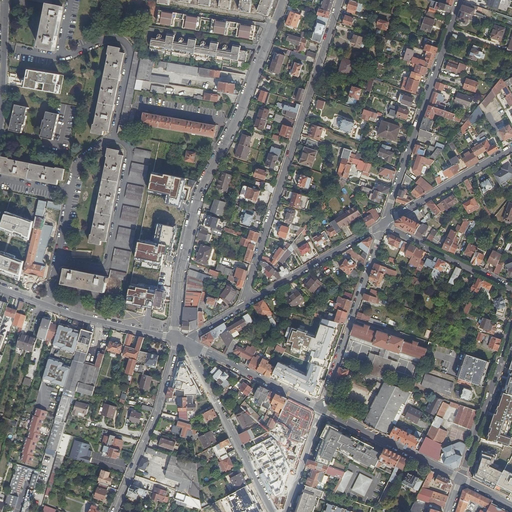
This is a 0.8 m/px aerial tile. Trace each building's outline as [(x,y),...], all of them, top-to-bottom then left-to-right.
[(30,0),(48,4),(39,48),(55,51),(64,7),(52,4),(52,0),(30,0)] [(230,9),(231,0),(220,0),(219,8),(230,9)] [(250,12),(252,0),(240,0),(239,11),(250,12)] [(268,16),(273,0),(261,0),(257,12),(268,16)] [(331,12),(334,0),(325,0),(323,7),(325,8),(325,10),(331,12)] [(352,0),(351,0),(348,11),(356,14),(360,3),(352,0)] [(450,12),(452,7),(441,3),(439,8),(450,12)] [(478,11),(479,7),(476,6),(474,5),(473,9),(463,5),(461,10),(476,15),(480,17),(484,18),(485,18),(486,17),(483,16),(483,15),(476,13),(477,11),(478,11)] [(329,18),(331,12),(325,10),(325,8),(323,7),(320,6),(319,11),(317,15),(320,15),(329,18)] [(306,18),(308,12),(302,10),(301,15),(300,17),(306,18)] [(461,10),(458,19),(468,22),(469,19),(474,21),(476,15),(461,10)] [(202,19),(202,17),(160,11),(158,23),(172,26),(173,22),(173,21),(174,21),(175,20),(175,18),(178,18),(182,19),(185,19),(185,22),(185,23),(186,23),(186,24),(186,28),(200,30),(202,19)] [(431,32),(437,14),(436,14),(428,12),(428,11),(426,18),(421,17),(419,24),(423,26),(422,29),(431,32)] [(300,17),(301,15),(291,12),(287,25),(296,28),(300,17)] [(321,42),(329,18),(320,15),(312,39),(321,42)] [(346,15),(343,24),(351,26),(354,18),(346,15)] [(240,33),(239,37),(254,39),(256,26),(214,19),(213,21),(212,32),(226,34),(226,30),(227,30),(228,30),(228,29),(229,26),(232,27),(235,27),(239,28),(238,30),(239,31),(240,32),(240,33)] [(386,30),(389,22),(379,19),(378,23),(379,24),(378,27),(386,30)] [(492,37),(501,41),(505,29),(496,26),(492,37)] [(365,38),(367,34),(356,31),(351,44),(360,47),(364,38),(365,38)] [(305,48),(308,40),(305,39),(300,38),(289,34),(287,41),(296,43),(296,45),(299,46),(297,50),(303,52),(304,48),(305,48)] [(223,61),(230,62),(230,61),(238,62),(238,61),(245,62),(247,52),(240,50),(240,46),(233,45),(232,51),(224,50),(224,49),(223,48),(223,50),(218,49),(219,43),(211,42),(210,48),(201,47),(202,45),(201,45),(201,46),(195,46),(196,39),(189,38),(188,44),(180,43),(180,42),(179,41),(179,43),(174,42),(175,36),(168,35),(167,41),(158,40),(158,38),(157,39),(152,39),(150,50),(157,51),(165,52),(172,53),(179,55),(186,56),(194,57),(201,58),(208,59),(216,60),(223,61)] [(436,54),(438,49),(431,46),(433,40),(428,39),(424,50),(427,51),(436,54)] [(120,52),(120,48),(109,45),(107,54),(109,54),(95,124),(93,124),(92,132),(103,135),(104,131),(109,132),(124,53),(120,52)] [(482,53),(484,49),(474,46),(469,59),(476,61),(478,58),(480,59),(482,58),(483,53),(482,53)] [(132,98),(133,98),(135,89),(136,79),(138,69),(141,58),(142,53),(134,51),(131,67),(125,99),(119,125),(118,133),(125,134),(127,127),(126,127),(129,111),(132,98)] [(305,55),(292,51),(291,55),(306,60),(308,56),(307,55),(305,55)] [(431,69),(436,54),(427,51),(426,54),(427,54),(426,59),(427,60),(427,62),(425,66),(428,67),(431,69)] [(286,56),(276,53),(270,70),(280,73),(286,56)] [(411,57),(410,62),(418,64),(425,66),(427,62),(411,57)] [(138,69),(147,70),(149,60),(141,58),(138,69)] [(356,62),(344,58),(340,72),(351,76),(356,62)] [(457,73),(460,63),(450,60),(449,62),(448,62),(445,70),(451,72),(452,71),(457,73)] [(299,77),(303,65),(294,62),(291,69),(290,74),(299,77)] [(227,76),(228,72),(168,63),(167,70),(212,77),(212,76),(215,76),(219,77),(220,75),(227,76)] [(460,63),(457,73),(462,74),(466,65),(460,63)] [(425,74),(428,67),(425,66),(418,64),(415,71),(425,74)] [(146,74),(147,70),(138,69),(136,79),(143,80),(144,80),(146,74)] [(25,84),(24,88),(60,94),(64,75),(29,70),(25,84)] [(420,81),(422,75),(413,72),(411,79),(420,81)] [(144,80),(164,83),(165,77),(146,74),(144,80)] [(416,94),(420,81),(411,79),(410,78),(406,90),(416,94)] [(496,97),(502,90),(507,97),(505,98),(510,108),(511,106),(511,95),(511,94),(508,88),(505,83),(502,78),(495,86),(492,90),(495,96),(496,97)] [(135,89),(141,90),(143,80),(136,79),(135,89)] [(476,93),(479,84),(467,80),(464,89),(476,93)] [(219,92),(234,94),(235,84),(220,82),(219,92)] [(437,82),(435,89),(442,91),(445,84),(437,82)] [(151,91),(157,92),(164,93),(165,87),(152,85),(151,91)] [(363,89),(353,86),(349,97),(359,100),(363,89)] [(302,101),(306,90),(297,87),(295,93),(299,94),(297,99),(302,101)] [(133,98),(138,99),(141,90),(135,89),(133,98)] [(485,108),(496,97),(495,96),(492,90),(485,99),(482,103),(485,108)] [(267,99),(269,93),(262,91),(260,97),(267,99)] [(434,92),(429,105),(444,111),(446,107),(439,104),(440,102),(439,102),(441,95),(434,92)] [(204,100),(217,102),(218,95),(205,93),(205,97),(204,100)] [(465,96),(459,94),(456,100),(455,101),(456,101),(455,102),(471,108),(472,104),(473,104),(474,100),(467,97),(468,96),(466,96),(465,96)] [(402,102),(402,105),(409,107),(409,105),(411,106),(413,99),(401,95),(399,102),(402,102)] [(349,97),(347,103),(357,106),(359,100),(349,97)] [(323,110),(325,102),(319,100),(316,108),(323,110)] [(298,114),(301,105),(297,104),(296,108),(285,105),(284,109),(285,110),(288,111),(298,114)] [(398,116),(401,108),(393,105),(391,104),(390,109),(392,109),(390,113),(390,114),(397,117),(398,116)] [(26,116),(28,108),(16,105),(10,130),(22,133),(24,125),(25,125),(27,116),(26,116)] [(407,118),(410,107),(409,107),(402,105),(401,108),(398,116),(407,118)] [(429,105),(421,129),(431,133),(431,130),(430,130),(435,114),(454,120),(456,115),(449,113),(444,111),(429,105)] [(472,125),(485,117),(479,107),(469,120),(471,124),(472,125)] [(263,129),(269,111),(261,108),(255,126),(263,129)] [(297,119),(298,114),(288,111),(285,110),(283,114),(297,119)] [(372,117),(373,112),(366,110),(363,119),(368,121),(370,116),(372,117)] [(53,140),(59,115),(47,112),(45,121),(44,120),(42,128),(43,129),(42,137),(53,140)] [(216,126),(144,114),(142,124),(214,136),(215,129),(217,130),(218,125),(216,124),(216,126)] [(281,123),(283,117),(276,114),(274,121),(281,123)] [(352,133),(355,122),(336,116),(333,127),(352,133)] [(469,120),(458,116),(456,120),(462,122),(461,124),(464,125),(469,120)] [(384,120),(381,127),(399,133),(401,126),(384,120)] [(471,124),(469,120),(464,125),(460,130),(463,133),(464,136),(467,133),(465,132),(471,124)] [(310,132),(309,136),(320,140),(324,127),(313,124),(311,129),(312,129),(311,132),(310,132)] [(290,138),(293,128),(284,125),(280,135),(290,138)] [(505,141),(511,136),(511,129),(510,125),(499,131),(505,141)] [(397,140),(399,133),(381,127),(379,134),(397,140)] [(421,129),(420,134),(431,138),(433,133),(431,133),(421,129)] [(454,143),(463,133),(460,130),(452,140),(454,143)] [(485,137),(486,137),(484,133),(479,137),(480,138),(486,150),(489,155),(498,150),(496,145),(491,148),(485,137)] [(249,147),(252,138),(244,135),(236,156),(247,159),(251,147),(249,147)] [(308,138),(307,144),(317,147),(319,141),(308,138)] [(476,156),(486,150),(480,138),(477,139),(480,144),(478,145),(477,146),(474,147),(473,146),(471,142),(469,144),(474,152),(476,156)] [(416,144),(413,153),(418,154),(420,149),(421,146),(416,144)] [(312,166),(317,151),(306,147),(301,162),(312,166)] [(119,154),(119,150),(108,148),(107,156),(92,234),(91,234),(89,242),(100,245),(101,240),(106,242),(124,156),(119,154)] [(150,158),(151,152),(135,148),(134,155),(150,158)] [(345,158),(348,149),(345,148),(343,154),(342,154),(341,157),(340,157),(335,174),(338,175),(337,175),(340,176),(341,177),(343,172),(339,171),(344,157),(345,158)] [(385,158),(385,160),(391,162),(394,152),(381,148),(378,155),(379,155),(385,158)] [(435,160),(443,150),(438,148),(435,151),(431,157),(430,158),(435,160)] [(274,168),(279,151),(273,149),(271,154),(270,153),(266,165),(274,168)] [(343,180),(343,179),(345,174),(350,156),(352,150),(348,149),(345,158),(344,157),(339,171),(343,172),(341,177),(340,176),(339,178),(343,180)] [(194,162),(196,153),(187,151),(185,160),(194,162)] [(479,161),(476,156),(474,152),(471,154),(470,151),(464,154),(466,157),(463,159),(468,168),(479,161)] [(423,156),(418,154),(413,171),(414,171),(414,173),(419,174),(420,173),(421,173),(422,171),(424,165),(424,163),(432,165),(436,160),(435,160),(430,158),(426,157),(423,156)] [(454,175),(460,172),(458,170),(460,169),(457,163),(460,162),(456,155),(450,159),(454,166),(450,168),(454,175)] [(63,181),(65,169),(57,168),(57,170),(9,160),(9,158),(1,156),(0,160),(0,167),(3,168),(2,173),(20,177),(58,185),(59,180),(63,181)] [(349,176),(355,158),(350,156),(345,174),(349,176)] [(360,159),(359,159),(356,169),(364,171),(367,161),(360,159)] [(363,174),(369,176),(370,172),(369,171),(371,163),(367,161),(364,171),(363,174)] [(129,176),(146,180),(148,166),(132,163),(129,176)] [(503,169),(494,175),(500,184),(511,176),(511,168),(509,164),(502,168),(503,169)] [(394,178),(396,171),(386,168),(384,167),(383,169),(386,170),(384,175),(394,178)] [(265,180),(268,172),(257,168),(255,176),(265,180)] [(450,178),(454,175),(450,168),(443,172),(446,177),(448,176),(450,178)] [(180,208),(185,182),(184,181),(184,178),(153,172),(149,193),(167,196),(165,205),(180,208)] [(232,175),(223,172),(221,178),(220,178),(216,188),(227,191),(232,175)] [(309,189),(313,178),(302,174),(299,185),(309,189)] [(415,181),(409,176),(406,174),(404,179),(407,181),(412,185),(415,181)] [(367,187),(369,180),(362,177),(359,184),(364,186),(367,187)] [(335,190),(339,185),(340,183),(342,181),(343,180),(339,178),(337,178),(332,189),(335,190)] [(427,192),(433,188),(421,178),(417,183),(427,192)] [(483,193),(494,187),(489,178),(480,183),(482,187),(480,189),(483,193)] [(468,179),(464,181),(472,194),(475,192),(468,179)] [(272,193),(275,185),(266,182),(264,190),(272,193)] [(389,194),(391,187),(379,183),(377,186),(374,185),(373,189),(383,192),(389,194)] [(125,197),(141,201),(144,187),(128,184),(125,197)] [(246,198),(249,187),(243,185),(240,196),(246,198)] [(406,204),(414,199),(411,196),(405,194),(406,191),(404,190),(405,186),(402,185),(397,201),(406,204)] [(249,186),(249,187),(246,198),(257,202),(261,190),(249,186)] [(383,192),(373,189),(367,187),(364,186),(362,190),(370,193),(369,193),(371,194),(370,198),(380,201),(383,192)] [(417,197),(425,192),(420,186),(413,192),(417,197)] [(308,196),(289,190),(287,196),(292,198),(291,204),(304,209),(308,196)] [(454,195),(436,205),(441,210),(446,208),(458,202),(454,195)] [(474,197),(463,204),(467,210),(478,204),(474,197)] [(227,202),(215,198),(211,212),(223,216),(227,202)] [(432,200),(427,203),(435,213),(434,214),(434,215),(435,216),(437,215),(442,211),(441,210),(436,205),(432,200)] [(362,214),(356,205),(346,211),(347,212),(351,220),(356,217),(362,214)] [(121,219),(137,222),(140,209),(123,206),(121,219)] [(381,217),(375,207),(367,212),(369,215),(364,218),(369,226),(376,221),(381,217)] [(250,225),(254,211),(246,209),(245,212),(243,218),(242,223),(250,225)] [(285,221),(292,223),(292,224),(296,211),(289,209),(285,221)] [(11,212),(6,211),(1,229),(8,231),(11,233),(29,239),(33,221),(14,214),(14,215),(10,214),(11,212)] [(336,219),(341,227),(352,221),(351,220),(347,212),(336,219)] [(205,218),(203,224),(214,228),(215,228),(216,225),(218,218),(210,216),(209,219),(205,218)] [(396,225),(415,234),(421,224),(405,216),(396,221),(396,225)] [(332,237),(343,230),(341,227),(336,219),(335,218),(333,220),(334,223),(331,224),(333,227),(328,230),(332,237)] [(29,239),(28,246),(30,247),(24,272),(44,277),(46,267),(34,264),(41,236),(55,239),(58,225),(34,220),(33,221),(29,239)] [(303,231),(305,228),(304,227),(292,224),(292,223),(291,227),(299,230),(296,234),(299,235),(303,231)] [(415,234),(421,237),(423,234),(425,235),(429,226),(423,223),(421,224),(415,234)] [(141,266),(161,270),(163,260),(166,261),(167,254),(171,255),(173,228),(156,224),(154,242),(139,239),(135,261),(142,262),(141,266)] [(287,238),(290,228),(282,225),(279,235),(287,238)] [(116,240),(133,244),(135,230),(119,227),(116,240)] [(198,237),(206,240),(208,233),(209,230),(201,227),(198,237)] [(225,227),(223,231),(224,231),(238,236),(239,231),(225,227)] [(432,242),(437,233),(438,232),(433,229),(427,240),(432,242)] [(257,242),(260,233),(251,230),(248,239),(257,242)] [(449,251),(456,237),(458,233),(456,231),(455,231),(453,230),(450,235),(448,234),(446,237),(448,239),(443,248),(449,251)] [(318,246),(330,239),(325,231),(322,232),(323,234),(314,238),(318,246)] [(432,242),(437,245),(443,236),(437,233),(432,242)] [(401,248),(405,241),(402,240),(392,235),(390,240),(391,241),(390,244),(398,248),(399,247),(401,248)] [(251,262),(257,242),(248,239),(243,237),(241,244),(248,246),(244,260),(251,262)] [(360,255),(367,260),(373,239),(370,237),(357,244),(364,250),(360,255)] [(449,251),(455,254),(460,244),(458,244),(461,239),(456,237),(449,251)] [(292,244),(286,242),(282,247),(281,246),(278,250),(275,248),(273,251),(276,253),(274,256),(276,257),(279,260),(292,244)] [(312,249),(308,242),(299,248),(303,255),(312,249)] [(508,251),(511,243),(508,242),(505,250),(503,253),(507,254),(508,251)] [(279,260),(283,263),(295,248),(292,243),(292,244),(279,260)] [(417,247),(411,244),(406,255),(412,258),(417,247)] [(207,263),(212,248),(202,245),(197,260),(207,263)] [(466,254),(474,258),(478,248),(471,245),(466,254)] [(417,247),(412,258),(410,261),(419,266),(418,268),(422,270),(424,266),(426,262),(425,262),(421,260),(423,256),(422,255),(424,251),(417,247)] [(112,262),(128,265),(131,252),(115,248),(112,262)] [(298,248),(295,250),(302,262),(308,259),(306,254),(303,256),(298,248)] [(472,262),(477,265),(478,263),(480,264),(486,252),(479,248),(478,248),(474,258),(472,262)] [(497,266),(499,261),(502,254),(493,250),(488,261),(497,266)] [(23,261),(0,251),(0,271),(6,274),(7,273),(13,275),(13,277),(14,277),(19,279),(23,261)] [(357,259),(360,255),(355,251),(352,254),(357,259)] [(365,265),(367,260),(360,255),(357,259),(365,265)] [(276,264),(277,261),(278,261),(275,259),(274,260),(268,257),(263,256),(262,260),(267,262),(276,264)] [(439,258),(434,256),(433,258),(429,256),(426,262),(424,266),(428,268),(428,266),(434,269),(439,258)] [(447,262),(439,258),(434,269),(432,273),(440,277),(447,262)] [(346,259),(340,268),(356,279),(360,274),(354,270),(357,267),(355,266),(356,264),(354,263),(354,261),(352,260),(351,261),(349,259),(348,260),(346,259)] [(279,279),(283,277),(280,272),(267,262),(262,260),(261,263),(264,266),(267,268),(266,269),(267,270),(266,271),(267,272),(267,273),(270,276),(273,273),(279,279)] [(283,277),(291,272),(288,266),(284,268),(282,265),(280,266),(277,261),(276,264),(280,272),(283,277)] [(494,273),(498,275),(504,263),(499,261),(497,266),(494,273)] [(245,280),(248,270),(238,267),(236,271),(225,268),(226,266),(217,263),(216,266),(215,270),(222,272),(223,273),(235,277),(245,280)] [(373,270),(385,273),(387,267),(376,263),(373,270)] [(462,270),(457,267),(450,280),(455,283),(462,270)] [(64,268),(61,284),(104,292),(118,294),(121,280),(125,280),(127,273),(110,270),(109,277),(64,268)] [(189,269),(187,274),(202,279),(204,274),(189,269)] [(373,270),(370,279),(377,281),(376,284),(380,286),(385,273),(373,270)] [(235,277),(223,273),(222,272),(220,276),(234,281),(234,279),(235,277)] [(186,281),(185,290),(203,291),(203,289),(206,280),(202,279),(187,274),(186,281)] [(323,283),(314,275),(305,285),(314,293),(323,283)] [(242,287),(245,280),(235,277),(234,279),(238,280),(237,285),(242,287)] [(473,304),(479,291),(484,281),(479,278),(476,285),(474,284),(472,289),(476,292),(470,304),(465,314),(468,315),(469,313),(473,304)] [(42,281),(39,294),(44,296),(47,280),(43,280),(42,281)] [(492,285),(484,281),(479,291),(481,291),(483,287),(490,290),(492,285)] [(126,303),(153,309),(153,307),(157,289),(157,286),(137,282),(137,284),(130,283),(126,303)] [(236,294),(237,289),(234,289),(232,286),(229,285),(220,296),(229,302),(236,294)] [(153,307),(153,309),(162,311),(163,310),(164,299),(160,299),(162,291),(162,290),(157,289),(153,307)] [(198,326),(204,323),(203,320),(202,310),(204,300),(203,300),(206,292),(205,292),(206,290),(203,289),(203,291),(202,293),(198,305),(198,307),(198,326)] [(372,289),(370,295),(379,298),(380,292),(372,289)] [(193,307),(198,307),(198,305),(202,293),(203,291),(185,290),(184,305),(188,305),(187,307),(193,307)] [(305,299),(298,291),(287,300),(294,308),(305,299)] [(365,293),(364,299),(376,303),(376,302),(379,303),(381,299),(379,298),(370,295),(365,293)] [(206,303),(216,307),(219,298),(218,297),(218,296),(214,294),(213,296),(208,294),(206,303)] [(350,307),(353,301),(344,298),(339,297),(337,303),(342,305),(350,307)] [(507,307),(502,297),(494,300),(498,310),(497,315),(504,318),(507,310),(506,307),(507,307)] [(265,299),(259,302),(268,317),(273,314),(265,299)] [(0,317),(3,319),(8,303),(0,300),(0,317)] [(259,302),(254,305),(263,320),(268,317),(259,302)] [(348,313),(350,307),(342,305),(337,303),(335,308),(340,310),(348,313)] [(14,309),(7,307),(5,314),(15,318),(16,313),(17,312),(13,310),(14,309)] [(190,329),(198,326),(198,307),(193,307),(193,319),(190,319),(190,321),(187,321),(187,309),(183,308),(182,329),(190,329)] [(347,319),(348,313),(340,310),(338,316),(347,319)] [(359,312),(357,317),(370,321),(371,319),(371,318),(372,316),(371,316),(371,315),(368,314),(368,315),(359,312)] [(21,333),(27,316),(16,313),(15,318),(13,324),(20,326),(18,333),(21,334),(21,333)] [(249,314),(249,313),(245,316),(246,318),(249,323),(253,321),(249,314)] [(46,321),(47,318),(44,317),(38,336),(43,338),(46,339),(47,336),(51,323),(46,321)] [(236,323),(228,328),(231,334),(237,331),(249,323),(246,318),(241,321),(240,320),(236,322),(236,323)] [(381,321),(371,318),(371,319),(370,321),(383,326),(384,323),(380,322),(381,321)] [(494,335),(499,323),(486,318),(481,331),(494,335)] [(55,339),(59,325),(53,324),(54,323),(51,322),(51,323),(47,336),(55,339)] [(283,340),(282,333),(276,322),(272,324),(283,341),(283,340)] [(225,354),(234,338),(231,334),(228,328),(224,323),(201,337),(201,343),(211,347),(215,338),(221,335),(228,345),(223,353),(225,354)] [(76,350),(81,334),(76,333),(77,330),(59,324),(59,325),(55,339),(53,344),(58,345),(58,347),(75,352),(76,350)] [(355,324),(352,334),(375,342),(375,344),(400,352),(401,351),(425,359),(428,348),(419,345),(419,342),(414,341),(413,343),(404,340),(404,339),(380,331),(379,332),(370,328),(371,326),(366,324),(365,327),(355,324)] [(76,350),(87,353),(94,332),(82,329),(82,331),(81,334),(76,350)] [(19,340),(17,346),(25,349),(29,336),(21,333),(21,334),(19,340)] [(140,350),(144,337),(140,336),(136,349),(130,347),(134,335),(128,333),(124,345),(126,346),(123,354),(128,355),(127,357),(131,358),(126,372),(131,374),(131,376),(132,376),(134,371),(140,350)] [(352,334),(350,338),(384,350),(390,352),(420,362),(423,363),(424,360),(425,359),(401,351),(400,352),(375,344),(375,342),(352,334)] [(498,350),(502,340),(485,334),(485,336),(487,337),(486,341),(484,340),(482,346),(489,348),(489,347),(490,347),(490,349),(494,350),(494,349),(498,350)] [(37,338),(29,336),(25,349),(33,351),(37,338)] [(230,357),(240,338),(234,338),(225,354),(230,357)] [(122,345),(111,341),(109,349),(112,350),(111,352),(116,353),(116,352),(120,353),(122,345)] [(349,341),(343,359),(347,361),(353,342),(349,341)] [(276,349),(279,345),(272,342),(271,344),(266,355),(268,355),(272,347),(276,349)] [(255,354),(258,349),(258,348),(253,345),(252,347),(248,346),(246,350),(238,346),(235,352),(238,353),(238,354),(242,357),(243,355),(249,358),(245,364),(249,366),(254,356),(255,354)] [(284,354),(286,349),(283,347),(279,345),(276,349),(276,350),(284,354)] [(92,395),(106,350),(103,350),(102,353),(100,353),(96,366),(85,363),(87,353),(76,350),(75,352),(65,388),(73,390),(76,391),(92,395)] [(149,353),(140,350),(134,371),(143,374),(146,365),(146,363),(157,366),(160,355),(149,353)] [(390,352),(384,350),(382,357),(388,359),(390,352)] [(372,368),(376,355),(370,353),(366,366),(372,368)] [(262,362),(264,359),(264,358),(258,355),(257,358),(254,356),(249,366),(258,371),(258,370),(261,365),(262,362)] [(388,359),(382,357),(376,355),(372,368),(370,374),(387,380),(389,374),(394,361),(388,359)] [(480,385),(488,361),(467,355),(459,379),(480,385)] [(258,370),(265,373),(269,364),(270,362),(264,359),(262,362),(261,365),(258,370)] [(64,387),(70,369),(65,368),(66,365),(48,360),(42,379),(47,381),(46,382),(64,387)] [(186,360),(179,361),(173,388),(175,388),(183,391),(185,390),(185,395),(201,395),(202,394),(186,360)] [(394,376),(399,363),(394,361),(389,374),(394,376)] [(422,366),(423,363),(420,362),(412,385),(416,386),(422,366)] [(264,374),(272,378),(277,368),(269,364),(265,373),(264,374)] [(215,367),(210,372),(214,376),(213,376),(218,381),(217,382),(220,384),(223,382),(224,382),(225,381),(226,380),(226,378),(228,376),(224,373),(219,369),(219,370),(215,367)] [(340,368),(337,376),(346,379),(349,371),(340,368)] [(149,389),(152,377),(143,374),(140,387),(149,389)] [(455,383),(426,374),(423,386),(450,396),(455,383)] [(224,386),(230,391),(238,381),(232,377),(224,386)] [(403,389),(406,380),(397,377),(393,386),(403,389)] [(32,380),(25,378),(23,384),(30,386),(32,380)] [(244,382),(242,385),(239,389),(247,395),(252,388),(244,382)] [(365,424),(387,435),(393,423),(409,391),(403,389),(393,386),(386,383),(379,397),(378,397),(372,407),(373,408),(365,424)] [(277,394),(260,386),(257,392),(262,395),(258,404),(261,406),(263,401),(265,402),(266,401),(268,401),(267,405),(270,407),(277,394)] [(173,388),(169,387),(166,398),(179,398),(187,398),(187,396),(173,396),(175,388),(173,388)] [(65,388),(55,420),(64,422),(73,390),(65,388)] [(470,401),(473,391),(465,388),(463,393),(457,391),(456,394),(458,398),(461,399),(461,398),(470,401)] [(397,425),(413,393),(409,391),(393,423),(397,425)] [(489,435),(487,440),(502,444),(508,446),(511,439),(500,435),(505,419),(508,420),(509,419),(511,420),(511,394),(504,392),(503,392),(499,406),(498,405),(496,409),(497,409),(496,414),(495,414),(494,413),(490,426),(491,427),(490,432),(489,431),(488,435),(489,435)] [(288,400),(277,394),(270,407),(270,408),(277,411),(273,419),(278,421),(281,413),(279,412),(281,408),(284,409),(288,400)] [(445,400),(435,397),(428,411),(438,415),(439,412),(444,402),(445,400)] [(180,418),(188,420),(188,417),(188,411),(187,399),(187,398),(179,398),(180,418)] [(187,399),(188,411),(196,410),(196,404),(193,404),(193,402),(192,402),(191,399),(187,399)] [(73,413),(78,415),(79,411),(87,413),(90,405),(76,401),(73,413)] [(444,402),(439,412),(444,415),(449,405),(444,402)] [(114,410),(115,410),(116,406),(105,403),(102,414),(112,417),(114,410)] [(471,430),(478,411),(462,406),(454,424),(471,430)] [(297,419),(312,423),(315,410),(300,407),(297,419)] [(427,425),(428,422),(421,418),(423,413),(411,407),(406,417),(409,418),(408,419),(412,421),(412,420),(415,421),(414,422),(425,428),(427,425)] [(39,412),(40,409),(34,408),(17,463),(23,465),(28,446),(39,412)] [(45,412),(40,409),(39,412),(28,446),(23,465),(28,467),(45,412)] [(207,422),(217,416),(213,409),(204,414),(207,422)] [(135,410),(133,410),(130,421),(139,423),(142,413),(134,411),(135,410)] [(246,410),(237,415),(242,423),(241,424),(244,428),(254,423),(246,410)] [(242,423),(237,415),(235,416),(243,429),(244,428),(241,424),(242,423)] [(459,468),(467,444),(461,442),(444,448),(448,458),(447,459),(440,456),(442,444),(447,433),(438,428),(443,419),(437,416),(427,436),(426,439),(420,451),(455,469),(459,468)] [(12,419),(3,417),(2,422),(10,425),(12,419)] [(189,439),(189,435),(190,431),(185,429),(188,420),(180,418),(179,418),(176,427),(182,429),(180,436),(189,439)] [(267,426),(274,429),(278,421),(273,419),(271,418),(267,426)] [(54,424),(47,448),(56,452),(64,427),(54,424)] [(292,434),(274,430),(278,470),(297,475),(309,429),(294,425),(292,434)] [(391,437),(420,451),(426,439),(422,437),(421,439),(420,438),(422,433),(417,431),(415,436),(412,434),(414,432),(409,429),(408,431),(407,430),(406,431),(396,426),(391,437)] [(256,439),(251,429),(247,431),(252,440),(253,440),(256,439)] [(338,447),(354,455),(360,445),(353,441),(354,440),(332,429),(327,441),(328,441),(322,458),(333,462),(338,447)] [(239,435),(244,445),(252,440),(247,431),(239,435)] [(211,432),(200,438),(205,448),(216,442),(211,432)] [(64,433),(58,453),(64,455),(70,435),(64,433)] [(102,444),(105,445),(121,450),(122,446),(122,445),(123,440),(122,440),(115,438),(116,436),(111,434),(110,437),(105,435),(102,444)] [(174,450),(178,437),(174,436),(173,439),(162,436),(159,445),(174,450)] [(223,448),(231,444),(229,439),(218,444),(219,445),(218,446),(220,449),(223,448)] [(89,463),(91,457),(92,451),(88,450),(89,447),(89,446),(89,445),(88,445),(88,444),(87,444),(75,440),(70,457),(89,463)] [(120,455),(121,450),(105,445),(103,454),(109,456),(109,455),(117,458),(119,455),(120,455)] [(360,445),(354,455),(356,456),(354,459),(371,468),(373,465),(376,467),(379,462),(380,460),(383,454),(373,450),(373,451),(360,445)] [(168,454),(147,447),(145,452),(167,459),(168,454)] [(402,457),(386,449),(383,454),(380,460),(385,463),(384,465),(387,467),(388,464),(396,468),(402,457)] [(473,478),(495,489),(502,472),(495,469),(496,468),(493,466),(497,454),(487,450),(486,453),(482,451),(473,478)] [(58,453),(53,468),(57,470),(60,470),(64,455),(58,453)] [(228,454),(221,457),(224,464),(222,465),(224,468),(226,467),(227,470),(234,466),(228,454)] [(495,489),(505,494),(511,480),(511,455),(510,461),(509,462),(508,461),(502,472),(495,489)] [(201,503),(199,490),(198,483),(197,471),(196,463),(173,456),(167,472),(183,478),(180,487),(177,486),(176,489),(179,490),(175,500),(181,502),(198,508),(201,509),(201,503)] [(268,457),(257,462),(262,472),(273,467),(268,457)] [(408,460),(402,457),(396,468),(394,473),(393,475),(390,481),(396,483),(398,480),(399,477),(396,475),(400,468),(403,470),(408,460)] [(149,461),(143,458),(139,468),(144,470),(149,461)] [(309,460),(307,467),(310,468),(325,473),(340,478),(343,479),(346,472),(309,460)] [(17,463),(5,503),(11,505),(14,493),(23,465),(17,463)] [(26,476),(28,467),(23,465),(14,493),(11,505),(16,507),(20,497),(15,495),(21,475),(26,476)] [(40,470),(28,467),(26,476),(25,479),(31,481),(36,482),(40,470)] [(307,485),(316,489),(318,484),(321,485),(322,483),(325,473),(310,468),(304,484),(306,485),(307,485)] [(109,486),(109,487),(110,483),(112,478),(108,477),(110,472),(103,470),(98,483),(99,484),(109,486)] [(230,478),(237,491),(242,489),(248,486),(241,473),(238,475),(236,470),(228,474),(231,478),(230,478)] [(346,472),(343,479),(337,489),(343,492),(352,474),(346,471),(346,472)] [(435,473),(430,471),(425,481),(430,483),(435,473)] [(283,484),(292,485),(293,475),(285,473),(283,484)] [(404,483),(419,491),(422,483),(423,481),(422,481),(419,479),(409,474),(404,483)] [(353,490),(363,495),(370,480),(360,475),(353,490)] [(442,489),(451,493),(453,487),(450,480),(439,475),(435,482),(441,485),(441,487),(442,488),(442,489)] [(332,494),(335,495),(337,489),(343,479),(340,478),(332,494)] [(370,480),(363,495),(365,496),(372,481),(370,480)] [(21,511),(27,511),(36,482),(31,481),(21,511)] [(155,485),(144,481),(142,488),(152,492),(155,485)] [(393,489),(396,483),(390,481),(387,486),(393,489)] [(426,491),(430,483),(425,481),(424,483),(422,489),(426,491)] [(135,486),(131,485),(126,496),(136,500),(138,493),(146,496),(148,491),(139,487),(140,484),(136,483),(135,486)] [(104,500),(109,486),(99,484),(95,497),(104,500)] [(317,499),(320,490),(316,489),(307,485),(304,495),(303,494),(302,494),(302,497),(317,502),(318,500),(317,499)] [(154,493),(164,496),(165,496),(167,491),(156,488),(154,493)] [(288,494),(272,488),(269,497),(277,500),(274,507),(282,510),(288,494)] [(445,509),(449,498),(426,491),(422,489),(420,492),(416,500),(445,509)] [(488,511),(493,502),(469,490),(463,492),(456,511),(465,511),(466,510),(467,511),(470,502),(471,501),(486,509),(484,511),(488,511)] [(162,501),(164,496),(154,493),(152,499),(157,500),(158,499),(162,501)] [(313,511),(316,506),(317,502),(302,497),(296,511),(313,511)] [(252,504),(255,511),(262,511),(267,510),(262,500),(252,504)] [(508,510),(493,502),(488,511),(508,511),(508,510)] [(324,511),(353,511),(327,503),(327,505),(328,505),(326,511),(325,511),(324,511)]
